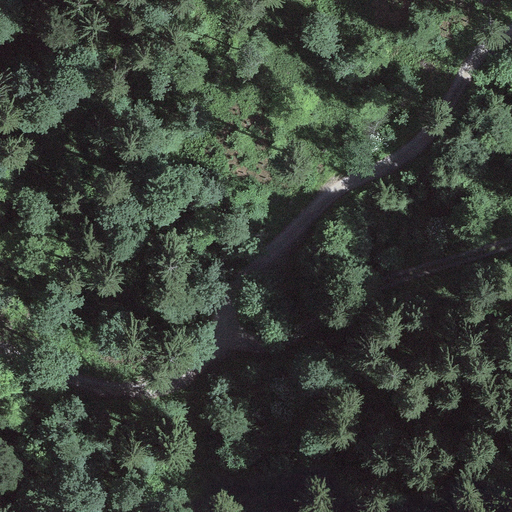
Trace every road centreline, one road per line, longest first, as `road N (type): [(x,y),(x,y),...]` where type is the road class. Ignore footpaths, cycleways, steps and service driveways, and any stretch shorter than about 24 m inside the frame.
road 1 (track): [(511,29),(476,59),(423,144),(338,189),(231,292),(227,334),(198,369),(142,389),(91,384),(0,346)]
road 2 (track): [(227,334),(247,346),(276,341),(371,287),(511,240)]
